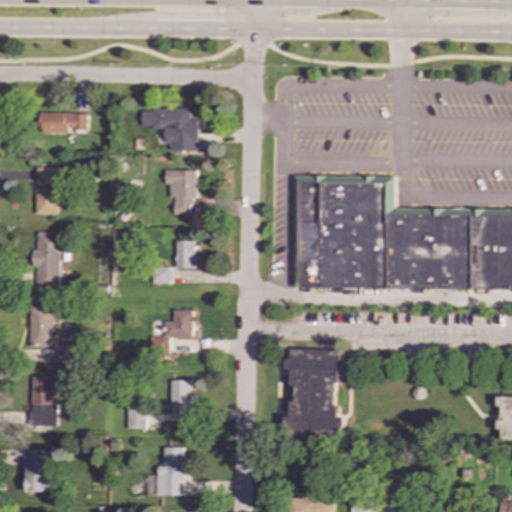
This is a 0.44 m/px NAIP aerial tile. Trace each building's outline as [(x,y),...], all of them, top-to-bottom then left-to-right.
[(199,150),(199,119),(192,119),(192,108),(143,108),(143,128),(167,128),(167,142),(172,142),(172,150),(199,150)] [(89,130),(89,114),(43,113),(42,133),(70,133),(70,129),(89,130)] [(59,168),(38,168),(38,214),(58,214),(59,168)] [(198,170),(167,170),(166,185),(171,185),(171,198),(175,198),(175,214),(197,214),(198,170)] [(511,288),(511,208),(396,208),(396,176),(295,175),(294,288),(511,288)] [(61,289),(63,232),(39,232),(39,249),(35,249),(34,267),(38,267),(38,288),(61,289)] [(195,268),(195,241),(177,240),(176,268),(195,268)] [(153,284),(171,283),(171,267),(153,267),(153,284)] [(31,306),(30,346),(54,346),(55,319),(73,320),(73,307),(31,306)] [(193,338),(193,310),(175,310),(174,321),(165,321),(165,337),(151,336),(151,350),(170,351),(170,338),(193,338)] [(77,344),(56,344),(56,362),(77,362),(77,344)] [(344,437),(344,417),(339,417),(339,406),(335,406),(336,382),(340,382),(340,371),(346,371),(346,361),(342,360),(342,351),(292,349),(291,359),(287,359),(287,370),(292,370),(292,386),(296,386),(295,400),(290,400),(289,435),(344,437)] [(31,426),(57,426),(58,404),(53,404),(54,377),(33,376),(31,426)] [(191,380),(171,380),(171,414),(186,414),(186,408),(195,408),(195,395),(191,395),(191,380)] [(502,440),(511,440),(511,396),(498,396),(498,407),(500,407),(500,431),(502,431),(502,440)] [(146,429),(146,408),(127,407),(127,428),(146,429)] [(184,496),(184,447),(164,447),(164,466),(157,466),(157,495),(184,496)] [(25,450),(26,492),(52,491),(51,450),(25,450)] [(333,511),(333,501),(318,501),(318,496),(292,496),(292,511),(333,511)] [(351,501),(351,511),(401,511),(401,500),(351,501)] [(511,511),(511,501),(500,502),(500,511),(511,511)]
